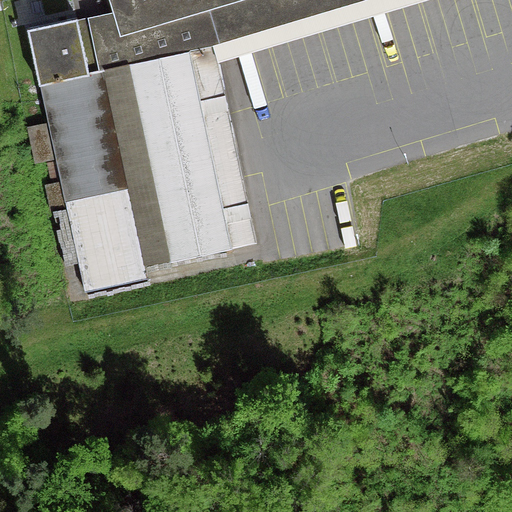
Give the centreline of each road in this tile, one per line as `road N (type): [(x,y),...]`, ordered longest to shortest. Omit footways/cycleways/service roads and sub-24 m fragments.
road 1 (unknown): [(390,139),(323,156),(295,146),(286,119),(307,90),(347,90),(376,116)]
road 2 (unknown): [(511,72),(390,139)]
